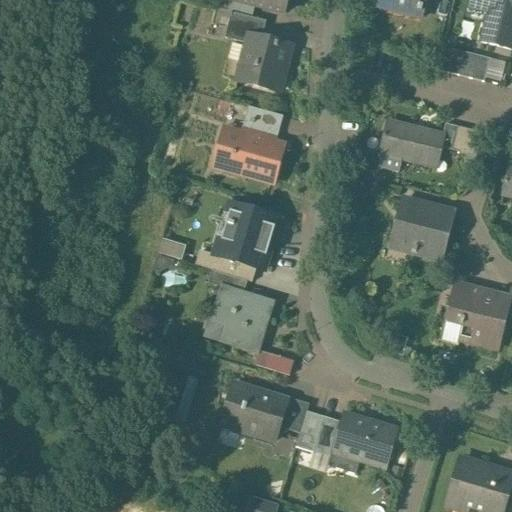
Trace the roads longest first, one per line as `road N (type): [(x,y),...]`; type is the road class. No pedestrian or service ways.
road 1 (residential): [(438,395),(354,362),(329,338),(315,295),(326,72)]
road 2 (residential): [(511,273),(481,240),(474,211),(500,113),(326,72)]
road 3 (residential): [(438,395),(406,511)]
